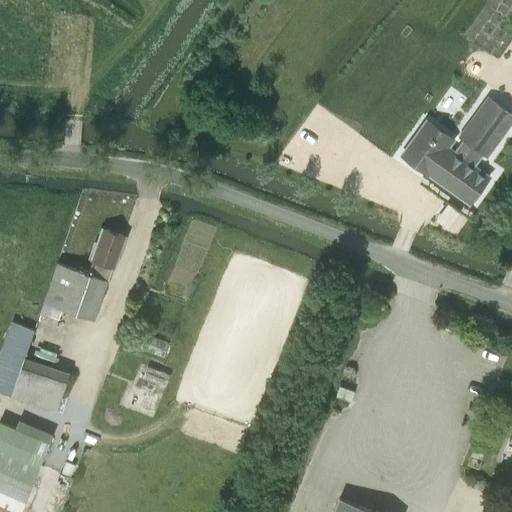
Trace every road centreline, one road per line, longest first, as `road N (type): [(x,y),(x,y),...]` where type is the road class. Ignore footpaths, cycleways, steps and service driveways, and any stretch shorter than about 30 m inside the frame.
road 1 (unclassified): [(511,303),(196,184),(0,159)]
road 2 (unknown): [(403,341),(436,362),(444,383),(423,511)]
road 3 (unknown): [(403,341),(370,389),(332,479)]
